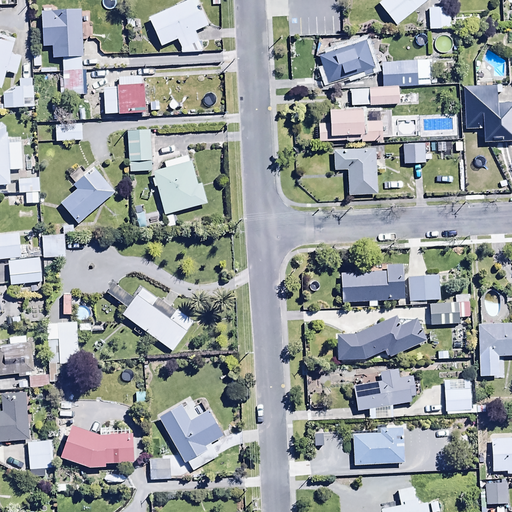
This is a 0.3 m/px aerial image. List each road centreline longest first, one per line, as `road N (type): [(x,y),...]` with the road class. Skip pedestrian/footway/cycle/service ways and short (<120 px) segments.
road 1 (residential): [(259,232),(273,511)]
road 2 (residential): [(511,219),(259,232)]
road 3 (residential): [(248,0),(259,232)]
